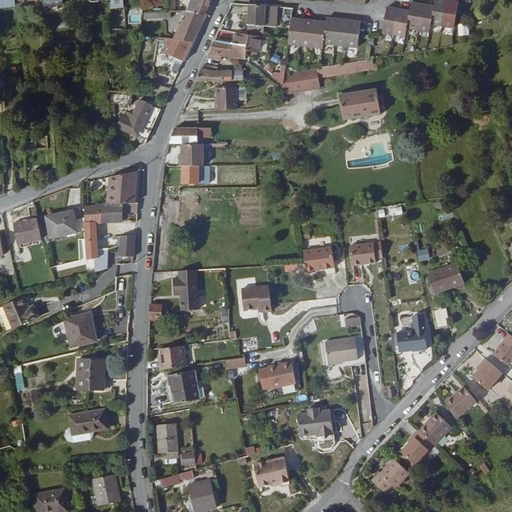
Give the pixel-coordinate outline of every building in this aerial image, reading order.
[(189,0),(187,8),(204,13),(209,0),(189,0)] [(446,0),(435,0),(434,7),(431,23),(442,25),(447,0),(446,0)] [(442,25),(454,27),(459,2),(447,0),(442,25)] [(409,10),(409,12),(406,29),(418,31),(422,5),(411,3),(410,8),(409,10)] [(264,25),(265,5),(249,4),(247,23),(264,25)] [(429,33),(431,23),(434,7),(422,5),(418,31),(429,33)] [(183,17),(173,39),(194,41),(206,14),(204,13),(187,8),(170,10),(170,18),(183,17)] [(281,8),(280,15),(290,17),(291,9),(281,8)] [(398,10),(386,8),(384,22),(382,34),(393,36),(398,10)] [(161,10),(143,12),(142,20),(161,18),(161,10)] [(405,38),(406,29),(409,12),(398,10),(393,36),(405,38)] [(142,20),(143,12),(125,14),(126,21),(142,20)] [(323,43),(335,44),(338,19),(326,17),(326,22),(323,43)] [(288,43),(300,44),(303,19),(291,18),(288,39),(288,43)] [(303,19),(300,44),(311,46),(314,20),(303,19)] [(338,19),(335,44),(346,45),(349,20),(338,19)] [(311,46),(323,47),(323,43),(326,22),(314,20),(311,46)] [(346,45),(357,47),(359,31),(360,21),(349,20),(346,45)] [(459,37),(470,37),(470,26),(459,26),(459,37)] [(236,33),(234,44),(247,47),(259,49),(261,38),(236,33)] [(194,41),(173,39),(165,38),(163,53),(183,60),(184,60),(194,41)] [(246,57),(247,47),(234,44),(215,40),(209,53),(210,53),(208,58),(222,59),(223,55),(246,57)] [(364,57),(356,58),(346,60),(347,70),(370,66),(369,56),(364,57)] [(346,60),(344,60),(336,62),(337,72),(347,70),(346,60)] [(332,62),(321,64),(314,65),(315,75),(337,72),(336,62),(332,62)] [(205,64),(196,80),(233,79),(232,71),(211,71),(212,67),(205,64)] [(290,69),(282,80),(284,89),(316,85),(315,75),(314,65),(309,66),(304,67),(297,68),(290,69)] [(232,71),(233,79),(244,79),(243,71),(237,71),(232,71)] [(214,99),(215,107),(235,106),(234,83),(216,84),(216,94),(217,99),(214,99)] [(151,95),(165,97),(166,97),(170,89),(153,84),(152,90),(151,95)] [(373,86),(350,90),(353,114),(377,110),(373,86)] [(339,117),(353,114),(350,90),(336,92),(339,117)] [(5,92),(6,101),(8,112),(14,112),(12,92),(5,92)] [(131,105),(132,95),(113,93),(112,102),(131,105)] [(117,127),(135,135),(139,127),(142,129),(150,133),(159,110),(138,101),(130,120),(121,116),(117,127)] [(169,140),(181,141),(198,141),(198,134),(212,133),(212,126),(174,126),(169,140)] [(179,156),(179,162),(181,162),(203,162),(203,141),(198,141),(181,141),(181,150),(182,153),(179,156)] [(91,150),(95,163),(111,157),(111,142),(91,150)] [(209,162),(203,162),(181,162),(181,179),(209,179),(209,162)] [(102,176),(103,192),(104,201),(131,200),(131,192),(130,168),(102,176)] [(191,194),(182,193),(179,213),(189,214),(191,194)] [(134,199),(131,200),(104,201),(99,201),(100,219),(118,218),(118,209),(133,208),(133,207),(133,203),(134,199)] [(163,257),(165,224),(170,224),(171,201),(158,200),(155,257),(163,257)] [(100,219),(99,201),(83,203),(83,215),(92,215),(93,216),(93,219),(100,219)] [(71,210),(44,215),(48,235),(74,231),(71,210)] [(108,244),(94,248),(93,219),(93,216),(92,215),(83,215),(83,235),(84,255),(91,255),(93,267),(104,264),(108,244)] [(18,241),(40,236),(36,216),(13,221),(18,241)] [(117,254),(132,253),(133,232),(118,233),(117,241),(117,254)] [(374,240),(350,243),(353,262),(376,259),(374,240)] [(331,243),(306,247),(308,261),(309,268),(317,267),(318,265),(334,263),(331,243)] [(429,250),(419,250),(420,262),(430,261),(429,250)] [(427,274),(434,296),(465,286),(458,264),(427,274)] [(181,292),(182,309),(198,308),(195,268),(178,269),(179,276),(172,277),(174,293),(181,292)] [(272,308),(272,302),(270,282),(243,285),(245,307),(259,305),(263,305),(263,309),(272,308)] [(5,300),(6,301),(25,293),(24,292),(5,300)] [(28,300),(25,293),(6,301),(15,322),(38,312),(32,298),(28,300)] [(159,305),(150,306),(150,314),(159,313),(159,305)] [(436,329),(451,326),(447,308),(433,311),(436,329)] [(74,345),(96,339),(90,313),(68,318),(74,345)] [(355,325),(363,324),(362,317),(354,318),(355,325)] [(348,326),(355,325),(354,318),(347,318),(348,326)] [(426,326),(413,327),(416,346),(429,344),(426,326)] [(416,346),(413,327),(401,329),(402,348),(416,346)] [(493,330),(484,347),(495,353),(504,337),(493,330)] [(508,366),(511,361),(511,336),(510,335),(494,355),(508,366)] [(343,360),(345,360),(359,358),(356,337),(326,341),(329,360),(329,362),(343,360)] [(159,356),(160,360),(160,366),(186,362),(186,360),(183,343),(160,346),(161,355),(159,356)] [(101,360),(80,359),(80,360),(79,388),(105,389),(106,377),(101,376),(101,360)] [(226,369),(246,369),(245,359),(226,360),(226,369)] [(297,380),(293,360),(293,359),(287,360),(260,366),(265,387),(297,380)] [(488,392),(503,374),(486,359),(479,367),(481,368),(479,371),(472,378),(488,392)] [(24,391),(21,367),(14,368),(17,392),(24,391)] [(173,385),(173,387),(198,382),(194,369),(169,376),(171,386),(173,385)] [(202,396),(198,382),(173,387),(177,402),(202,396)] [(456,419),(476,402),(463,388),(445,403),(456,419)] [(386,398),(393,399),(395,390),(387,389),(386,398)] [(332,423),(330,412),(327,401),(317,404),(316,400),(305,403),(305,407),(295,409),(300,431),(310,428),(309,426),(316,425),(317,427),(332,423)] [(93,429),(107,426),(104,409),(69,416),(71,427),(72,435),(89,432),(88,429),(93,429)] [(436,413),(420,431),(419,430),(418,430),(434,445),(435,446),(452,428),(436,413)] [(178,420),(159,423),(162,450),(171,449),(171,454),(181,453),(178,420)] [(362,425),(363,432),(375,429),(373,422),(362,425)] [(90,439),(93,435),(93,429),(88,429),(89,432),(72,435),(71,427),(66,430),(64,436),(68,440),(73,442),(90,439)] [(434,445),(418,430),(413,436),(415,438),(410,443),(402,452),(416,464),(434,445)] [(245,449),(247,456),(256,454),(254,446),(245,449)] [(185,461),(196,461),(195,452),(195,451),(184,452),(185,461)] [(257,472),(255,472),(257,479),(259,481),(262,484),(274,481),(277,480),(281,480),(282,483),(282,484),(283,485),(284,486),(290,485),(292,482),(286,455),(256,461),(257,467),(256,467),(257,472)] [(381,471),(373,480),(381,487),(392,484),(402,480),(409,472),(393,457),(386,465),(387,466),(382,472),(381,471)] [(194,467),(162,477),(165,484),(183,479),(182,477),(187,476),(187,477),(190,477),(194,501),(216,497),(214,489),(209,489),(207,479),(198,481),(194,467)] [(319,489),(337,473),(331,467),(317,480),(319,483),(316,486),(319,489)] [(99,503),(119,499),(114,473),(95,476),(99,503)] [(53,511),(66,509),(63,490),(33,495),(35,511),(36,511),(52,510),(53,511)]
